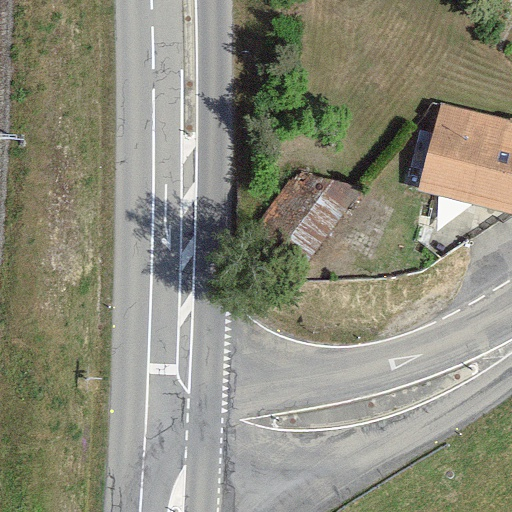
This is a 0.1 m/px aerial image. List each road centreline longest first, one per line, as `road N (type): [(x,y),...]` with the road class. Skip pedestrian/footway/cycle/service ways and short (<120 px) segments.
road 1 (primary): [(169,0),(164,419)]
road 2 (unclassified): [(511,334),(391,402),(331,414),(164,419)]
